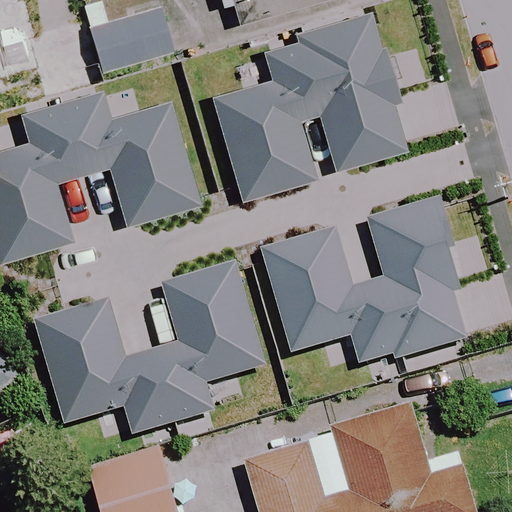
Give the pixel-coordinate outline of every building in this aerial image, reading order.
[(107,21),(100,0),(95,0),(80,5),(83,14),(32,29),(23,0),(0,0),(0,98),(31,89),(36,106),(101,86),(99,78),(173,56),(158,6),(107,21)] [(230,0),(239,28),(335,0),(334,0),(230,0)] [(317,138),(296,64),(212,88),(248,213),(359,182),(345,130),(317,138)] [(167,245),(163,230),(170,228),(161,195),(176,191),(164,148),(142,154),(137,136),(29,165),(44,221),(5,232),(19,285),(167,245)] [(360,286),(342,229),(218,268),(259,396),(316,378),(311,364),(366,347),(348,290),(360,286)] [(198,413),(167,308),(44,344),(75,449),(198,413)] [(0,398),(19,385),(0,358),(0,398)] [(424,468),(409,414),(332,435),(349,493),(320,501),(305,448),(242,466),(254,511),(473,511),(458,458),(424,468)] [(172,511),(157,454),(89,472),(99,511),(172,511)]
